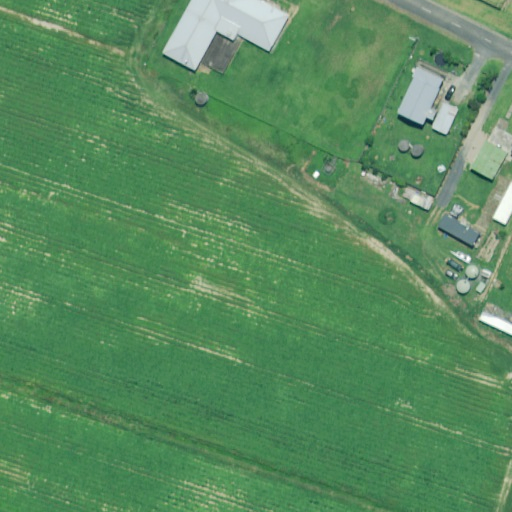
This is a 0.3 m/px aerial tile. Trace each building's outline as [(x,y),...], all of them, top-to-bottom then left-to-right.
[(270,51),(297,0),(262,0),(261,3),(255,0),(192,0),(164,53),(196,70),(218,31),(235,40),(239,34),(270,51)] [(444,79),(420,69),(400,113),(425,124),(444,79)] [(355,109),(341,103),(325,140),(338,146),(355,109)] [(459,110),(445,104),(434,128),(447,135),(459,110)] [(368,117),(357,112),(342,148),(353,153),(368,117)] [(511,156),(511,136),(493,127),(482,148),(509,162),(511,156)]
